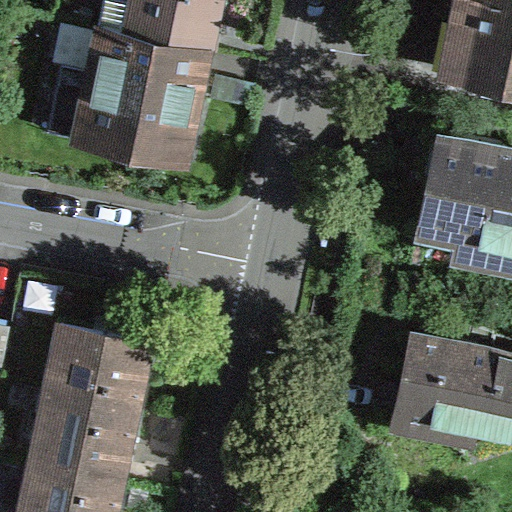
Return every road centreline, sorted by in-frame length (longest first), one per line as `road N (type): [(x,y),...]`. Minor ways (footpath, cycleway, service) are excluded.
road 1 (residential): [(279,263),(0,208)]
road 2 (residential): [(279,263),(334,0)]
road 3 (residential): [(226,511),(279,263)]
